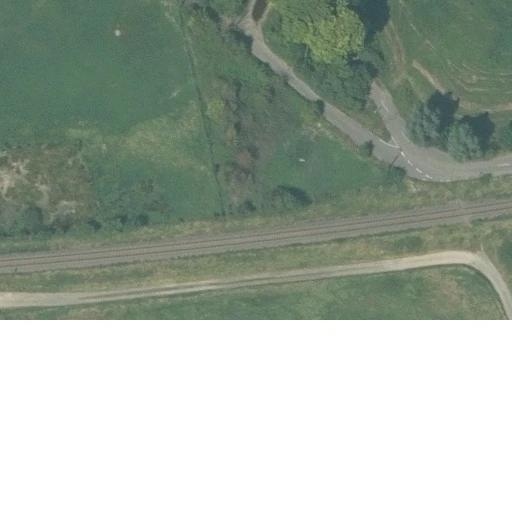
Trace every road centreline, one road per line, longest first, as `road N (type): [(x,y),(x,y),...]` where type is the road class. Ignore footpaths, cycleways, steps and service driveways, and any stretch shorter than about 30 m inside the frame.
road 1 (track): [(511,313),(493,275),(465,258),(427,257),(0,300)]
road 2 (residential): [(311,0),(423,160),(461,170),(511,164)]
